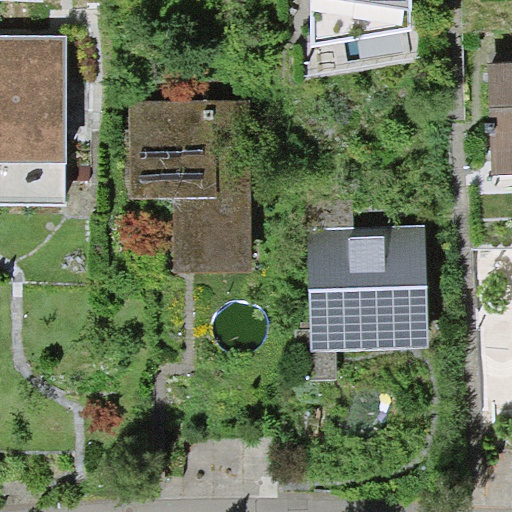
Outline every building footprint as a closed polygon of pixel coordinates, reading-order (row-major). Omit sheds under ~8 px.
[(305,0),(308,43),(403,30),(402,0),(305,0)] [(0,193),(54,195),(58,43),(0,41),(0,193)] [(511,74),(487,75),(490,191),(511,190),(511,74)] [(172,277),(247,276),(246,106),(126,106),(127,209),(171,209),(172,277)] [(308,353),(420,355),(423,234),(311,232),(308,353)]
